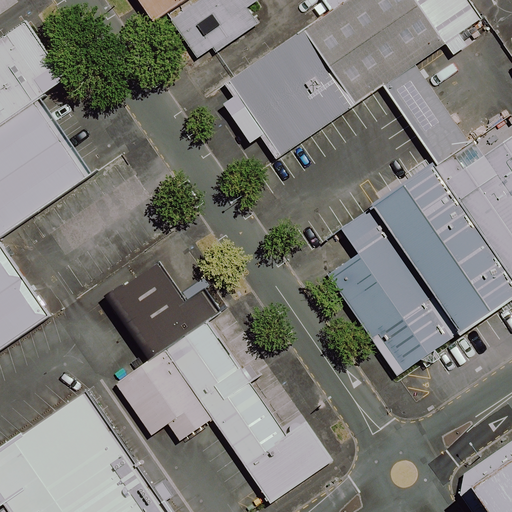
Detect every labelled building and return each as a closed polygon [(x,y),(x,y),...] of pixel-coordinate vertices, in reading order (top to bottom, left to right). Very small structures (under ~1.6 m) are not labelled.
[(129,0),(145,23),(154,16),(178,0),(129,0)] [(259,23),(248,7),(259,0),(258,0),(199,0),(171,19),(197,58),(214,46),(217,51),(259,23)] [(481,19),(468,0),(348,0),(330,12),(227,83),(236,96),(263,136),(278,157),(384,85),(439,165),(470,143),(416,64),(481,19)] [(348,0),(322,0),(330,12),(348,0)] [(67,80),(26,20),(0,37),(0,126),(34,103),(67,80)] [(34,103),(0,126),(0,234),(85,177),(34,103)] [(511,137),(448,181),(511,273),(511,137)] [(511,273),(448,181),(434,161),(372,204),(461,332),(463,335),(511,301),(511,273)] [(328,276),(397,376),(461,332),(372,204),(341,225),(360,254),(328,276)] [(0,245),(0,346),(47,313),(0,245)] [(204,290),(188,301),(161,261),(94,306),(137,369),(169,348),(208,322),(220,314),(204,290)] [(216,418),(246,464),(286,437),(208,322),(169,348),(216,418)] [(137,369),(118,382),(153,435),(170,424),(182,441),(216,418),(169,348),(137,369)] [(167,511),(84,392),(0,449),(0,508),(2,511),(167,511)] [(286,437),(246,464),(271,500),(333,459),(309,422),(286,437)] [(511,511),(511,441),(451,483),(470,511),(511,511)]
